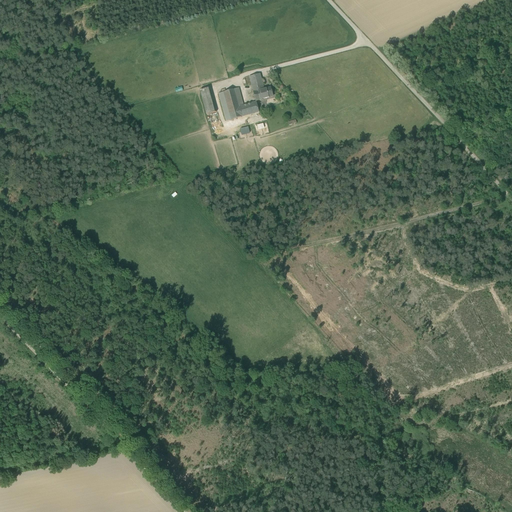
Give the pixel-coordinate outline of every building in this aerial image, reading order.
[(260,74),(250,77),(254,92),(264,89),(260,74)] [(217,112),(210,88),(200,90),(207,115),(217,112)] [(239,88),(224,92),(232,120),(242,117),(239,107),(244,106),(239,88)] [(264,89),(254,92),(256,101),(273,96),(271,88),(264,89)] [(232,120),(224,92),(219,94),(226,122),(232,120)] [(244,106),(239,107),(242,117),(259,112),(257,102),(244,106)]
